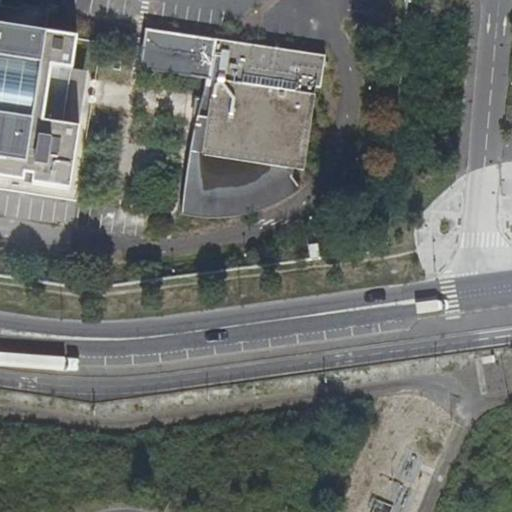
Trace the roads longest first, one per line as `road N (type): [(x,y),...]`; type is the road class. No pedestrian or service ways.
road 1 (tertiary): [(475,292),(108,339),(0,330)]
road 2 (residential): [(475,292),(499,0)]
